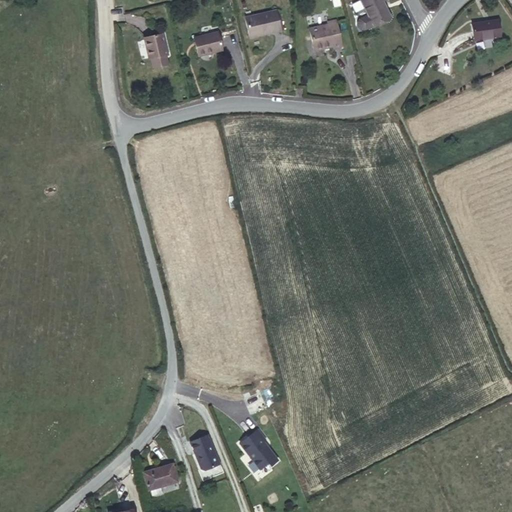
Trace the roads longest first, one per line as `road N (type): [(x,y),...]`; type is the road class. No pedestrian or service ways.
road 1 (residential): [(58,511),(142,439),(168,391),(169,348),(115,129)]
road 2 (residential): [(115,129),(226,101),(368,105),(389,96),(431,27)]
road 3 (residential): [(115,129),(102,0)]
